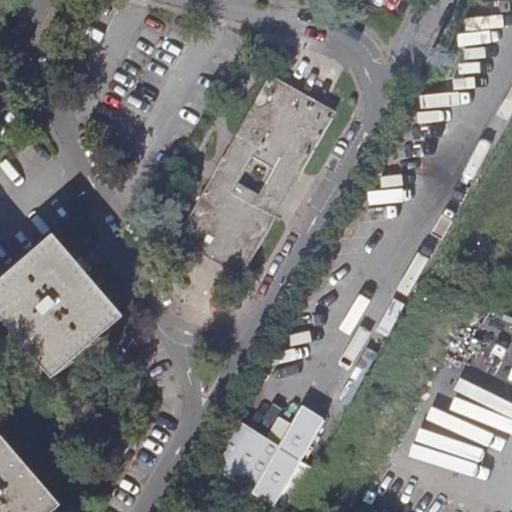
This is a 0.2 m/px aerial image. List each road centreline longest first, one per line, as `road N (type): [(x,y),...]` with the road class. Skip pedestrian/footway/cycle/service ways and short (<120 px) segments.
road 1 (residential): [(243,336),(361,124),(368,77),(348,45),(189,0)]
road 2 (residential): [(0,24),(24,55),(152,311)]
road 3 (residential): [(152,311),(191,389),(194,424)]
